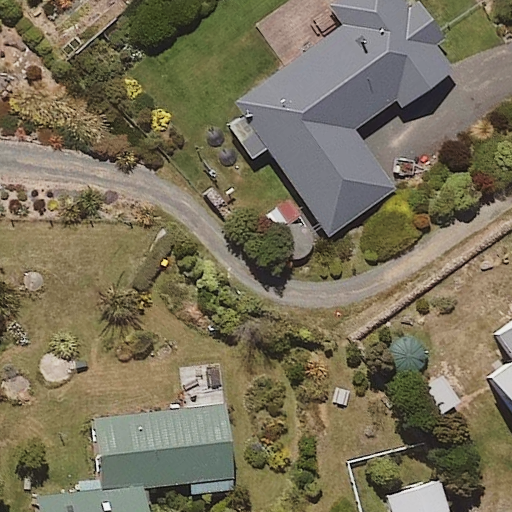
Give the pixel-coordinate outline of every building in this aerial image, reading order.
[(454,71),(403,0),(342,0),(326,12),(340,30),(218,119),(250,162),(264,152),(327,239),(392,192),(350,133),(392,103),(398,112),(454,71)] [(511,326),(493,341),(511,366),(482,388),(511,427),(511,326)] [(59,346),(34,368),(57,395),(83,372),(59,346)] [(225,364),(180,366),(182,402),(227,400),(225,364)] [(230,492),(222,409),(90,421),(97,491),(30,497),(31,511),(138,511),(137,492),(187,487),(188,495),(230,492)] [(441,511),(434,485),(382,501),(385,511),(441,511)]
